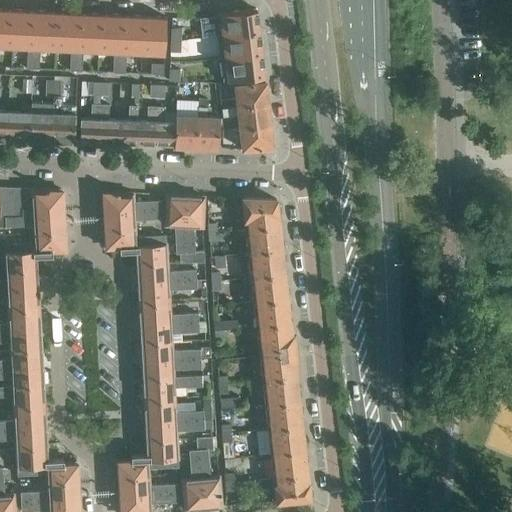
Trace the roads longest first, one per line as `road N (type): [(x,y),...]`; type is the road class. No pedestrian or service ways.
road 1 (secondary): [(315,0),(369,511)]
road 2 (secondary): [(392,511),(382,245),(358,0)]
road 3 (residential): [(301,175),(338,511)]
road 4 (residential): [(99,465),(59,426),(51,280),(84,242)]
road 5 (residential): [(99,465),(131,424),(122,276),(84,242)]
road 6 (unclassified): [(449,249),(443,0)]
road 7 (residential): [(80,164),(301,175)]
road 8 (residential): [(277,0),(301,175)]
